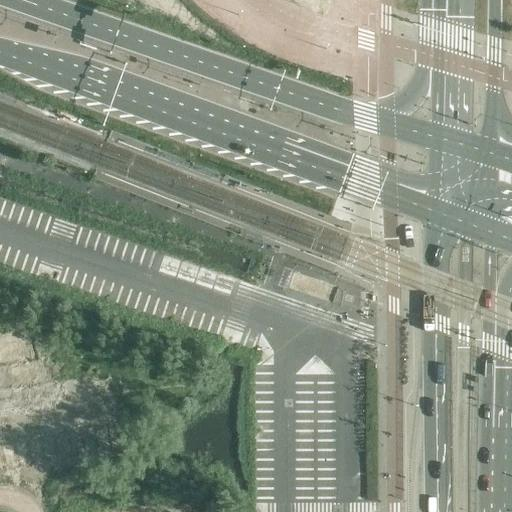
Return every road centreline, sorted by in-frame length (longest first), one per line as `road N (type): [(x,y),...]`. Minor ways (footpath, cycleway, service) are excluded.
road 1 (trunk): [(0,55),(351,182)]
road 2 (trunk): [(366,118),(22,0)]
road 3 (secondary): [(448,217),(436,247),(435,511)]
road 4 (secondary): [(497,511),(502,304)]
road 5 (secondary): [(492,156),(494,0)]
